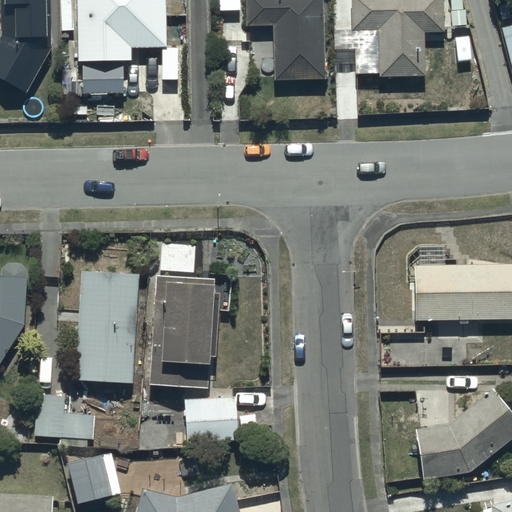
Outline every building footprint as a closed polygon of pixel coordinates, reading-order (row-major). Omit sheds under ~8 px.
[(44,0),(0,0),(0,86),(18,98),(46,51),(44,0)] [(164,0),(78,0),(79,61),(132,60),(132,47),(165,47),(164,0)] [(212,0),(213,12),(234,12),(234,0),(212,0)] [(239,0),(240,28),(267,27),(268,83),(315,82),(315,77),(322,76),(320,0),(239,0)] [(343,0),(345,34),(371,33),(371,58),(349,58),(349,77),(372,76),(372,80),(418,79),(418,74),(423,74),(422,42),(418,42),(418,35),(438,35),(438,31),(439,31),(438,0),(343,0)] [(511,27),(496,32),(506,72),(511,70),(511,27)] [(123,63),(82,64),(83,93),(123,92),(123,63)] [(511,267),(438,268),(438,249),(402,249),(402,270),(405,270),(405,324),(511,322),(511,267)] [(20,271),(13,265),(2,265),(0,267),(0,355),(18,329),(19,289),(20,271)] [(132,277),(74,274),(68,383),(126,386),(132,277)] [(208,283),(148,279),(142,389),(198,392),(200,360),(204,360),(208,283)] [(34,396),(32,396),(29,439),(55,441),(54,450),(86,452),(88,417),(61,416),(62,398),(49,397),(50,376),(35,375),(34,396)] [(407,431),(415,481),(462,474),(511,433),(511,423),(485,391),(442,426),(407,431)] [(231,400),(179,401),(179,446),(232,445),(231,400)] [(105,453),(59,466),(70,507),(85,503),(117,494),(105,453)] [(133,492),(129,511),(232,511),(225,487),(171,501),(133,492)] [(0,497),(0,511),(44,511),(45,500),(0,497)] [(475,511),(511,511),(511,499),(475,510),(475,511)]
